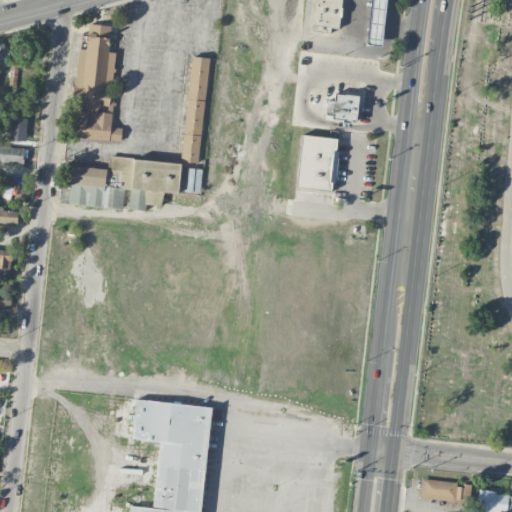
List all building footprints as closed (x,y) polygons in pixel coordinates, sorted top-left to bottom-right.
[(341,0),(312,0),(311,30),(339,32),(341,0)] [(369,0),(366,43),(381,44),(384,0),(369,0)] [(72,137),(120,141),(121,127),(109,126),(115,51),(109,51),(111,25),(89,23),(87,48),(79,47),(72,137)] [(191,55),(181,161),(199,162),(209,57),(191,55)] [(359,122),(362,95),(334,92),(331,119),(359,122)] [(27,118),(11,117),(10,140),(25,141),(27,118)] [(296,187),(333,191),(339,138),(301,134),(296,187)] [(24,147),(0,146),(0,161),(23,162),(24,147)] [(180,163),(108,156),(107,169),(71,165),(68,204),(125,209),(144,210),(146,190),(177,193),(180,163)] [(200,192),(201,169),(186,168),(185,192),(200,192)] [(12,190),(20,191),(22,178),(0,174),(0,193),(11,195),(12,190)] [(18,209),(0,207),(0,221),(17,222),(18,209)] [(129,505),(128,511),(196,511),(206,405),(135,399),(132,439),(159,441),(153,507),(129,505)] [(419,497),(467,503),(469,484),(421,479),(419,497)] [(511,511),(511,493),(476,492),(475,511),(511,511)]
